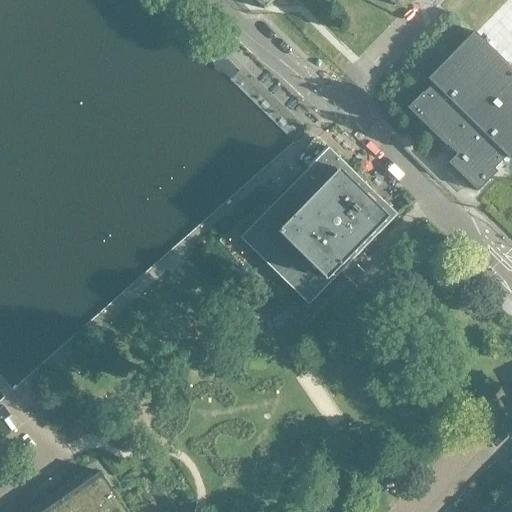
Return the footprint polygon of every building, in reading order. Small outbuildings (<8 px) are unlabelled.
[(271,0),(253,0),(263,9),(265,7),(271,0)] [(448,163),(477,191),(497,171),(494,168),(500,162),(506,156),(509,159),(511,155),(511,69),(475,33),(473,31),(427,79),(432,84),(422,93),(407,108),(450,151),(455,155),(448,163)] [(328,148),(261,216),(269,224),(262,231),(247,246),(308,304),(328,284),(349,263),(377,234),(378,234),(397,215),(328,148)] [(127,511),(100,471),(40,511),(127,511)] [(511,511),(511,499),(498,511),(511,511)]
